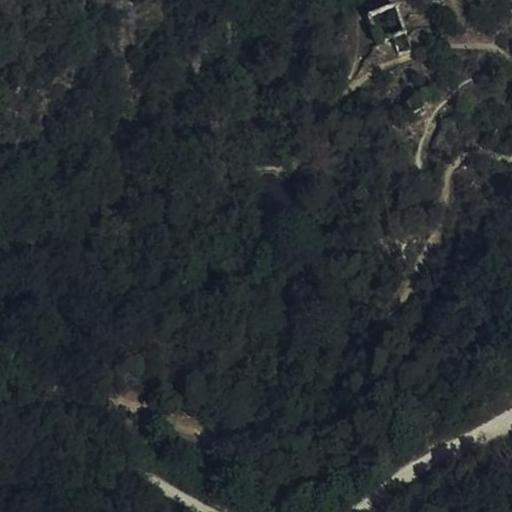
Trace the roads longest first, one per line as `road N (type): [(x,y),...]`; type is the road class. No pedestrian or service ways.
road 1 (track): [(0,362),(41,401),(211,511)]
road 2 (track): [(376,511),(511,418)]
